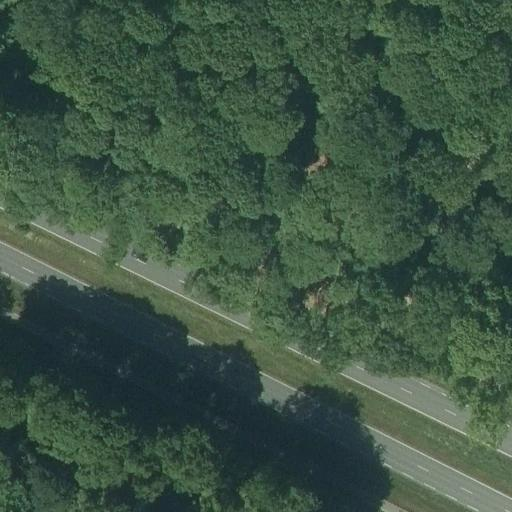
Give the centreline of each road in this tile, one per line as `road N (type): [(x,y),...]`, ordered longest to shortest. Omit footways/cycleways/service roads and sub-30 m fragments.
road 1 (primary): [(511,442),(0,193)]
road 2 (primary): [(0,256),(506,511)]
